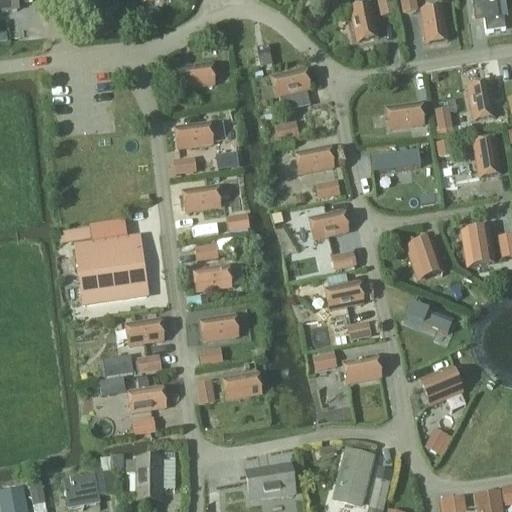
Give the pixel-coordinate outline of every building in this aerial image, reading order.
[(0,0),(0,15),(17,13),(15,0),(0,0)] [(390,0),(377,0),(376,0),(381,21),(394,19),(390,0)] [(401,0),(405,18),(419,15),(416,0),(401,0)] [(494,0),(470,0),(474,24),(483,23),(484,24),(485,35),(504,32),(503,20),(498,21),(494,0)] [(357,46),(377,41),(370,8),(349,12),(357,46)] [(426,48),(447,45),(441,11),(420,14),(426,48)] [(212,54),(224,52),(222,36),(210,38),(212,54)] [(258,72),(270,70),(267,51),(255,53),(258,72)] [(179,93),(213,89),(210,68),(176,72),(179,93)] [(275,102),(308,94),(303,73),(270,81),(275,102)] [(473,125),(494,121),(488,88),(467,91),(473,125)] [(388,133),(422,128),(419,107),(386,112),(388,133)] [(437,135),(450,133),(447,115),(434,117),(437,135)] [(176,155),(212,149),(209,126),(173,131),(176,155)] [(278,145),(297,141),(294,129),(275,134),(278,145)] [(471,147),(477,183),(500,179),(494,143),(471,147)] [(437,162),(449,160),(447,146),(435,148),(437,162)] [(299,178),(332,172),(328,151),(295,157),(299,178)] [(418,155),(368,161),(370,177),(420,171),(418,155)] [(174,180),(196,177),(194,162),(172,165),(174,180)] [(317,202),(337,198),(335,187),(314,191),(317,202)] [(185,216),(218,211),(216,190),(182,195),(185,216)] [(433,199),(419,200),(420,209),(434,207),(433,199)] [(313,245),(348,237),(343,214),(307,222),(313,245)] [(280,217),(271,219),(273,228),(282,226),(280,217)] [(227,235),(248,232),(246,219),(225,222),(227,235)] [(212,238),(209,224),(194,227),(197,241),(212,238)] [(91,244),(89,232),(62,236),(64,248),(91,244)] [(487,232),(461,237),(466,271),(493,266),(487,232)] [(501,263),(511,260),(511,240),(497,242),(501,263)] [(138,242),(75,251),(83,310),(146,300),(138,242)] [(431,243),(406,252),(417,284),(442,275),(431,243)] [(196,266),(217,263),(215,249),(194,251),(196,266)] [(352,255),(330,260),(333,275),(355,270),(352,255)] [(195,296),(231,292),(228,269),(192,273),(195,296)] [(329,314),(362,307),(358,286),(324,293),(329,314)] [(410,308),(404,322),(447,339),(452,325),(410,308)] [(234,318),(198,324),(202,347),(238,341),(234,318)] [(128,350),(162,344),(159,323),(125,329),(128,350)] [(350,347),(371,342),(368,329),(347,334),(350,347)] [(219,353),(198,356),(201,370),(222,367),(219,353)] [(315,375),(336,371),(333,359),(313,363),(315,375)] [(346,387),(380,381),(376,360),(342,367),(346,387)] [(105,383),(132,378),(129,361),(102,365),(105,383)] [(137,380),(160,376),(158,363),(135,367),(137,380)] [(429,411),(463,397),(452,370),(418,384),(429,411)] [(257,376),(221,382),(225,405),(261,399),(257,376)] [(146,380),(136,381),(138,391),(148,390),(146,380)] [(125,399),(122,383),(98,387),(101,403),(125,399)] [(214,407),(210,385),(197,387),(200,409),(214,407)] [(161,391),(127,396),(131,417),(164,412),(161,391)] [(133,442),(156,438),(153,425),(131,429),(133,442)] [(472,427),(470,461),(496,464),(499,429),(472,427)] [(433,433),(424,452),(437,458),(446,439),(433,433)] [(331,451),(319,453),(320,460),(332,458),(331,451)] [(451,454),(442,471),(453,477),(462,459),(451,454)] [(272,469),(293,466),(292,455),(270,458),(272,469)] [(342,490),(339,505),(359,510),(371,463),(347,457),(339,489),(342,490)] [(124,460),(112,461),(114,478),(124,478),(124,460)] [(100,464),(102,477),(113,476),(110,462),(100,464)] [(126,466),(126,477),(137,478),(137,505),(159,505),(159,492),(173,493),(174,465),(160,465),(137,465),(137,467),(126,466)] [(251,504),(292,497),(287,470),(247,477),(251,504)] [(383,511),(392,475),(379,473),(370,511),(383,511)] [(102,477),(63,485),(68,511),(71,511),(98,507),(97,499),(106,498),(116,496),(113,476),(102,477)] [(402,482),(398,505),(407,506),(410,483),(402,482)] [(31,509),(43,507),(39,484),(27,486),(31,509)] [(505,511),(511,509),(511,493),(501,496),(505,511)] [(23,511),(19,494),(0,497),(0,511),(23,511)] [(498,511),(496,498),(477,501),(478,511),(498,511)] [(444,511),(462,511),(461,501),(443,504),(444,511)]
